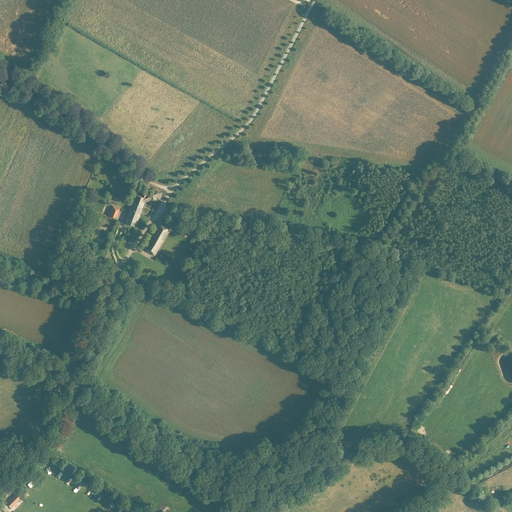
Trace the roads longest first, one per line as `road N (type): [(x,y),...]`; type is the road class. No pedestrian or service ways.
road 1 (track): [(68,376),(189,463),(228,481),(260,511)]
road 2 (track): [(172,190),(145,179),(69,113),(0,76)]
road 3 (track): [(68,376),(40,445),(0,492)]
